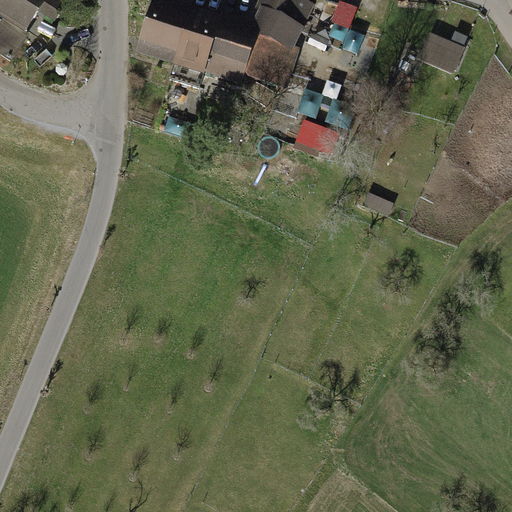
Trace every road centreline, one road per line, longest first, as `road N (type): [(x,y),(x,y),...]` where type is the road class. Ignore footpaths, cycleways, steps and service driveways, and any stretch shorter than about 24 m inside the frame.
road 1 (unclassified): [(111,132),(92,237),(0,466)]
road 2 (unclassified): [(113,0),(111,132)]
